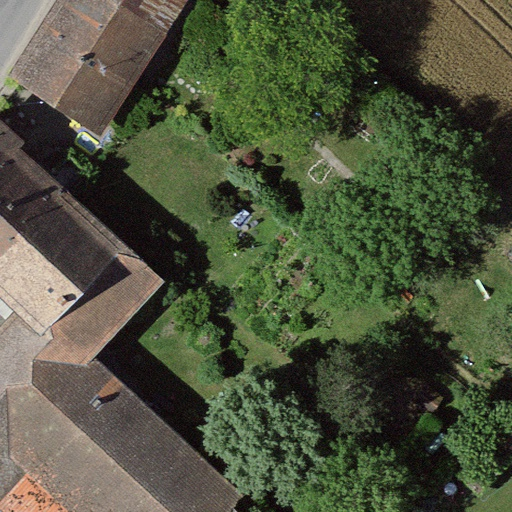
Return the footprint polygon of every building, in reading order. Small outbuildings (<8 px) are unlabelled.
[(72,0),(19,82),(108,140),(200,0),(72,0)] [(0,119),(0,210),(35,243),(76,198),(93,179),(74,161),(57,180),(30,155),(34,151),(0,119)] [(175,288),(76,198),(35,243),(0,281),(0,282),(32,312),(104,365),(175,288)] [(0,281),(35,243),(0,210),(0,281)] [(249,499),(104,365),(32,312),(0,347),(0,497),(16,511),(237,511),(238,511),(249,499)] [(444,400),(424,388),(417,400),(437,412),(444,400)] [(511,454),(511,410),(507,405),(454,456),(481,484),(511,454)]
